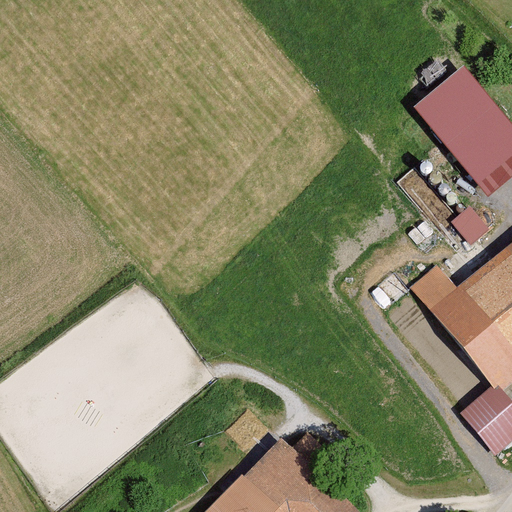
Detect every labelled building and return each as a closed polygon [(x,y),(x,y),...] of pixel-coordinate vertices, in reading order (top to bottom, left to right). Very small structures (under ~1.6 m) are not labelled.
[(511,178),(511,123),(464,66),(415,108),(490,197),(511,178)] [(469,241),(488,227),(471,203),(452,218),(469,241)] [(430,259),(402,283),(491,386),(511,368),(511,232),(451,284),(430,259)] [(511,437),(511,412),(491,386),(455,415),(489,457),(511,437)] [(362,511),(272,432),(200,511),(362,511)]
